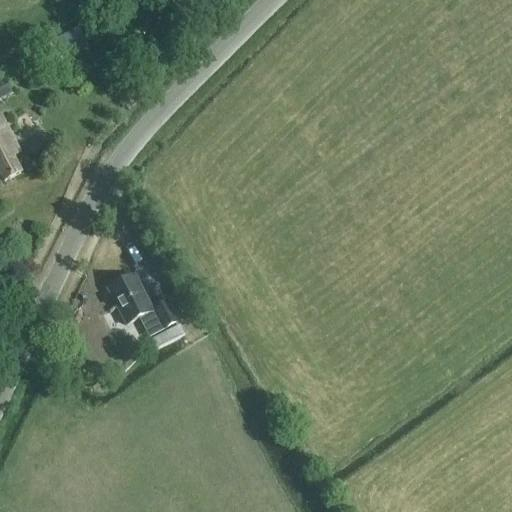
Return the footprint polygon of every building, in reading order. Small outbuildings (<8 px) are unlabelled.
[(162,23),(154,9),(137,18),(146,33),(162,23)] [(78,31),(43,49),(53,69),(96,46),(89,34),(82,38),(78,31)] [(4,183),(20,175),(12,159),(19,155),(1,119),(0,119),(0,178),(1,178),(4,183)] [(134,279),(108,293),(126,328),(140,321),(149,340),(178,325),(167,305),(152,313),(134,279)] [(178,327),(151,341),(154,347),(156,350),(178,338),(182,336),(178,327)]
